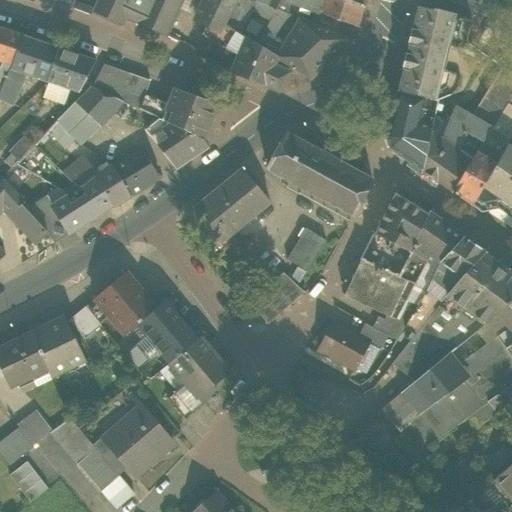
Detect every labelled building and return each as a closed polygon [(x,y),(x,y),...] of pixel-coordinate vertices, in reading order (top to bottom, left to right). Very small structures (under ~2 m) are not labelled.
[(75,0),(72,8),(91,14),(93,11),(97,0),(75,0)] [(161,22),(170,0),(97,0),(93,11),(110,19),(114,12),(144,26),(148,17),(161,22)] [(183,0),(170,0),(161,22),(157,31),(168,36),(183,0)] [(224,25),(235,4),(236,0),(204,0),(196,18),(220,31),(221,31),(224,25)] [(254,1),(250,0),(236,0),(235,4),(250,12),(270,21),(273,22),(279,11),(266,6),(254,1)] [(283,0),(268,0),(266,6),(279,11),(286,14),(290,4),(283,1),(283,0)] [(320,15),(320,14),(319,14),(323,0),(283,0),(283,1),(290,4),(316,14),(320,15)] [(363,6),(345,0),(323,0),(319,14),(320,14),(357,28),(363,8),(362,8),(363,6)] [(235,4),(224,25),(239,34),(250,12),(235,4)] [(401,77),(397,92),(425,98),(437,101),(462,90),(467,80),(469,76),(460,68),(464,52),(466,43),(471,21),(425,10),(415,16),(410,39),(403,65),(401,77)] [(286,14),(279,11),(273,22),(292,31),(299,20),(286,14)] [(352,41),(357,28),(320,14),(320,15),(316,14),(312,25),(352,41)] [(263,33),(256,44),(277,57),(277,58),(292,68),(310,80),(352,41),(312,25),(299,20),(292,31),(284,46),(263,33)] [(270,21),(263,33),(284,46),(292,31),(273,22),(270,21)] [(247,39),(239,34),(224,25),(221,31),(220,31),(216,39),(217,39),(240,54),(247,39)] [(0,61),(3,63),(13,66),(23,37),(0,29),(0,61)] [(13,66),(12,69),(26,74),(47,82),(59,49),(23,37),(13,66)] [(265,86),(277,58),(277,57),(256,44),(247,39),(240,54),(232,73),(265,86)] [(460,68),(469,76),(481,53),(471,46),(466,43),(464,52),(460,68)] [(95,62),(59,49),(47,82),(77,93),(79,92),(95,62)] [(265,86),(278,92),(292,68),(277,58),(265,86)] [(12,69),(13,66),(3,63),(0,68),(0,77),(5,79),(10,69),(12,69)] [(104,65),(91,87),(122,102),(138,110),(144,95),(145,95),(150,81),(104,65)] [(507,104),(511,97),(511,74),(502,67),(487,92),(507,104)] [(0,99),(11,105),(26,74),(12,69),(10,69),(5,79),(1,88),(0,91),(0,99)] [(91,87),(57,122),(75,140),(80,146),(102,125),(101,124),(122,102),(91,87)] [(158,119),(169,124),(204,141),(203,139),(216,106),(174,90),(169,104),(145,95),(144,95),(138,110),(158,119)] [(419,125),(425,98),(397,92),(386,139),(390,149),(422,171),(430,132),(431,128),(419,125)] [(481,123),(492,129),(507,104),(487,92),(471,117),(481,123)] [(492,129),(489,134),(507,144),(511,135),(511,107),(507,104),(492,129)] [(443,140),(430,132),(422,171),(453,193),(476,153),(489,134),(492,129),(481,123),(471,117),(456,108),(443,140)] [(145,130),(151,138),(162,130),(169,124),(158,119),(145,130)] [(65,150),(75,140),(57,122),(47,132),(65,150)] [(207,143),(204,141),(169,124),(162,130),(168,139),(158,147),(164,155),(176,169),(209,148),(206,145),(207,143)] [(151,138),(158,147),(168,139),(162,130),(151,138)] [(267,169),(353,216),(372,181),(339,163),(339,162),(320,152),(286,134),(267,169)] [(489,134),(476,153),(496,164),(507,145),(507,144),(489,134)] [(9,153),(18,162),(34,145),(25,137),(9,153)] [(511,160),(511,149),(507,145),(496,164),(475,201),(481,205),(486,204),(493,193),(499,183),(497,182),(511,160)] [(112,166),(112,167),(131,196),(159,180),(141,150),(113,167),(112,166)] [(475,201),(496,164),(476,153),(453,193),(472,206),(475,201)] [(511,160),(497,182),(499,183),(493,193),(486,204),(494,202),(500,201),(511,209),(511,160)] [(86,161),(72,174),(68,178),(78,189),(89,179),(96,174),(96,173),(86,161)] [(113,206),(131,196),(112,167),(98,175),(95,178),(113,206)] [(185,217),(211,251),(231,235),(269,203),(242,170),(224,184),(225,184),(185,217)] [(92,220),(113,206),(95,178),(90,181),(83,188),(87,195),(79,200),(92,220)] [(0,185),(0,209),(3,206),(12,216),(21,206),(24,203),(3,183),(0,185)] [(65,197),(53,205),(52,206),(57,214),(70,234),(92,220),(79,200),(69,194),(68,193),(65,197)] [(44,222),(57,214),(52,206),(53,205),(47,196),(31,208),(44,222)] [(391,201),(361,261),(399,279),(410,257),(413,253),(410,252),(414,245),(428,215),(401,198),(391,201)] [(475,201),(472,206),(480,213),(498,210),(511,219),(511,209),(500,201),(494,202),(486,204),(481,205),(475,201)] [(46,232),(21,206),(12,216),(36,241),(46,232)] [(55,243),(59,241),(49,228),(44,222),(31,208),(21,206),(46,232),(55,243)] [(428,215),(414,245),(421,250),(440,263),(464,238),(465,237),(429,213),(428,215)] [(49,228),(59,241),(70,234),(57,214),(44,222),(49,228)] [(287,260),(307,272),(326,241),(306,228),(287,260)] [(211,251),(244,294),(264,278),(231,235),(211,251)] [(485,252),(464,238),(440,263),(460,277),(485,252)] [(418,255),(421,250),(414,245),(410,252),(413,253),(418,255)] [(511,272),(505,268),(485,252),(460,277),(445,295),(484,325),(495,316),(511,302),(511,272)] [(425,264),(410,257),(399,279),(361,261),(349,287),(370,297),(365,306),(390,318),(407,281),(414,285),(425,264)] [(419,305),(432,313),(445,295),(460,277),(440,263),(427,289),(419,305)] [(283,271),(261,293),(280,315),(305,293),(283,271)] [(109,317),(125,336),(137,325),(156,309),(125,273),(94,299),(109,317)] [(396,320),(414,285),(407,281),(390,318),(396,320)] [(344,296),(365,306),(370,297),(349,287),(344,296)] [(268,326),(280,315),(261,293),(251,303),(268,326)] [(484,325),(445,295),(432,313),(420,329),(399,354),(425,373),(445,357),(484,325)] [(170,297),(165,302),(170,309),(176,304),(170,297)] [(94,299),(85,307),(100,324),(109,317),(94,299)] [(165,302),(156,309),(137,325),(153,344),(178,324),(167,311),(170,309),(165,302)] [(511,302),(495,316),(508,328),(511,332),(511,302)] [(101,326),(100,324),(85,307),(69,320),(85,339),(101,326)] [(181,321),(170,309),(167,311),(178,324),(181,321)] [(378,316),(372,327),(386,335),(390,338),(396,327),(378,316)] [(64,318),(30,334),(47,370),(51,378),(85,361),(64,318)] [(181,321),(178,324),(188,336),(191,334),(181,321)] [(318,351),(354,371),(369,343),(369,342),(358,336),(333,323),(331,327),(327,325),(321,336),(325,338),(318,351)] [(188,336),(178,324),(153,344),(169,364),(197,340),(191,334),(188,336)] [(379,348),(386,335),(372,327),(365,324),(358,336),(369,342),(369,343),(379,348)] [(409,425),(429,446),(468,418),(487,403),(488,403),(511,385),(511,332),(508,328),(454,368),(448,361),(405,397),(384,414),(399,433),(409,425)] [(197,329),(191,334),(197,340),(200,338),(203,336),(197,329)] [(0,369),(10,389),(33,378),(47,370),(30,334),(0,348),(0,369)] [(185,383),(198,398),(199,397),(214,385),(212,383),(225,372),(209,353),(211,351),(200,338),(197,340),(169,364),(185,383)] [(131,362),(137,357),(132,350),(125,355),(131,362)] [(212,383),(214,385),(229,373),(211,351),(209,353),(225,372),(212,383)] [(415,382),(425,373),(399,354),(392,364),(415,382)] [(137,357),(131,362),(137,370),(144,364),(137,357)] [(425,373),(415,382),(401,393),(405,397),(448,361),(445,357),(425,373)] [(51,378),(47,370),(33,378),(37,386),(52,379),(51,378)] [(167,398),(185,420),(204,403),(199,397),(198,398),(185,383),(167,398)] [(199,397),(204,403),(217,388),(214,385),(199,397)] [(511,385),(488,403),(496,412),(511,400),(511,385)] [(468,418),(477,429),(496,412),(488,403),(487,403),(468,418)] [(127,468),(135,477),(173,444),(143,409),(106,442),(105,442),(127,468)] [(17,425),(19,428),(33,446),(50,433),(52,432),(36,411),(17,425)] [(69,419),(52,432),(50,433),(77,464),(95,449),(92,445),(78,429),(69,419)] [(0,456),(8,466),(33,446),(19,428),(0,443),(0,456)] [(102,437),(92,445),(95,449),(118,476),(127,468),(105,442),(106,442),(102,437)] [(493,481),(499,488),(511,479),(505,472),(504,471),(511,464),(511,459),(503,448),(486,461),(498,477),(493,481)] [(118,476),(95,449),(77,464),(101,492),(119,477),(118,476)] [(9,476),(30,503),(48,489),(27,462),(9,476)] [(388,478),(404,489),(417,477),(401,466),(388,478)] [(134,494),(119,477),(101,492),(116,510),(134,494)] [(511,480),(511,479),(499,488),(511,503),(511,480)] [(233,511),(216,493),(193,511),(233,511)]
